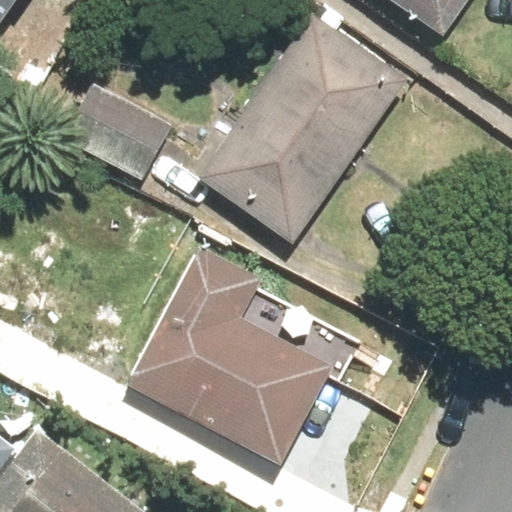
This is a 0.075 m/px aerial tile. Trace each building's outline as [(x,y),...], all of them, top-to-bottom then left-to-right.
[(355,0),(435,53),(470,0),(355,0)] [(284,255),(398,84),(300,20),(187,190),(284,255)] [(177,128),(100,85),(69,141),(146,184),(177,128)] [(183,251),(110,388),(272,474),(325,376),(232,327),(253,288),(183,251)] [(63,302),(0,266),(0,372),(17,382),(63,302)] [(123,511),(28,438),(0,473),(0,511),(123,511)]
